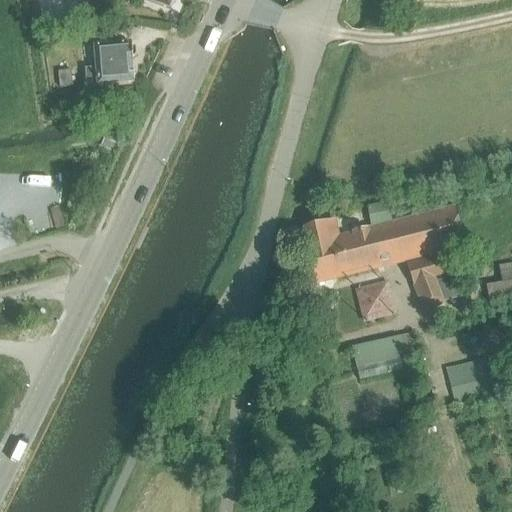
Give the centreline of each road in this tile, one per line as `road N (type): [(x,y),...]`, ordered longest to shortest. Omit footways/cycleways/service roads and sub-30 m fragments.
road 1 (secondary): [(0,480),(119,253),(233,0)]
road 2 (residential): [(255,275),(316,31)]
